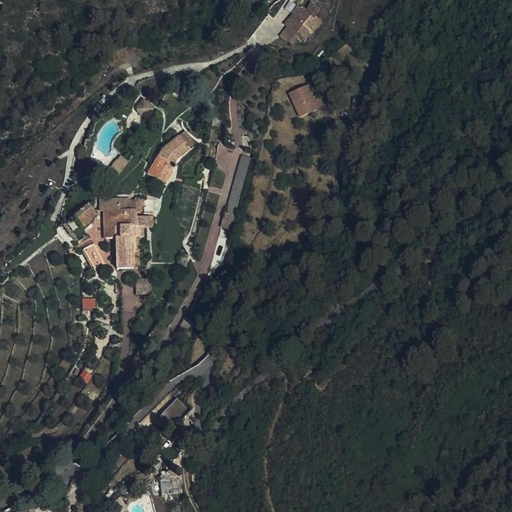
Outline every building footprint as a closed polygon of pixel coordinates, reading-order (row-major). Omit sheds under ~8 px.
[(306,11),(305,9),(298,16),(297,15),(289,24),(300,33),(303,36),(317,20),(319,17),(315,14),(322,7),(314,0),(308,7),(309,8),(306,11)] [(298,16),(305,9),(299,4),(293,11),(294,13),(286,22),(289,24),(297,15),(298,16)] [(320,22),(317,20),(303,36),(306,38),(320,22)] [(300,33),(289,24),(280,35),(292,42),(300,33)] [(309,85),(294,92),(300,104),(295,106),(300,115),(323,103),(319,96),(316,98),(309,85)] [(300,104),(294,92),(289,95),(295,106),(300,104)] [(152,106),(141,99),(136,106),(136,107),(136,108),(136,109),(135,110),(136,110),(136,111),(136,112),(136,113),(137,114),(145,118),(152,106)] [(342,137),(343,120),(335,120),(333,137),(342,137)] [(171,162),(158,154),(146,173),(162,183),(170,169),(167,168),(171,162)] [(115,178),(128,161),(120,155),(117,159),(116,159),(106,172),(115,178)] [(240,155),(229,211),(239,213),(251,157),(240,155)] [(133,216),(133,210),(134,207),(143,207),(143,199),(134,199),(134,202),(130,202),(130,199),(99,199),(99,210),(104,210),(104,238),(113,238),(113,269),(130,269),(130,254),(132,254),(132,237),(140,237),(140,228),(151,228),(152,216),(133,216)] [(91,222),(94,212),(88,204),(72,216),(82,228),(91,222)] [(175,268),(184,271),(189,257),(181,255),(175,268)] [(134,292),(150,292),(150,279),(134,279),(134,292)] [(159,433),(179,407),(175,404),(154,428),(159,433)] [(187,414),(179,407),(159,433),(163,436),(168,430),(172,434),(187,414)] [(182,501),(179,481),(157,484),(160,503),(182,501)] [(48,511),(51,504),(42,500),(37,511),(48,511)]
